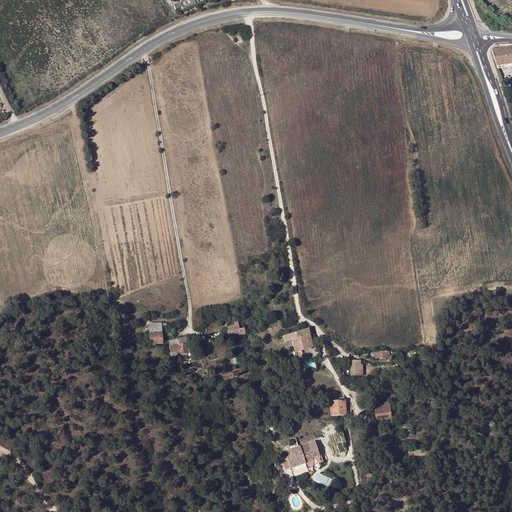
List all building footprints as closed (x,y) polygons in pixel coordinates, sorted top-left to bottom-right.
[(185,0),(174,4),(176,9),(182,6),(183,8),(197,3),(196,0),(185,0)] [(511,47),(492,51),(497,66),(498,66),(502,66),(507,65),(511,64),(511,47)] [(159,330),(148,329),(149,346),(160,346),(159,330)] [(240,336),(239,329),(235,330),(225,331),(227,343),(245,341),(244,335),(240,336)] [(305,336),(292,340),(295,346),(307,342),(305,336)] [(285,348),(291,347),(295,346),(292,340),(283,343),(285,348)] [(295,346),(291,347),(294,358),(311,353),(310,350),(307,342),(295,346)] [(176,345),(176,349),(178,360),(187,359),(185,350),(189,349),(188,343),(176,345)] [(301,360),(295,361),(297,369),(305,371),(301,360)] [(387,401),(373,406),(378,423),(392,418),(387,401)] [(329,412),(332,426),(344,424),(341,409),(329,412)] [(331,434),(334,453),(345,452),(341,432),(331,434)] [(314,473),(315,473),(314,479),(315,483),(325,485),(332,483),(333,477),(309,471),(319,468),(320,465),(316,464),(315,462),(323,460),(324,457),(319,440),(293,448),(295,455),(286,458),(285,463),(286,469),(292,471),(291,476),(293,476),(308,472),(314,473)] [(361,440),(354,443),(359,452),(365,449),(361,440)]
